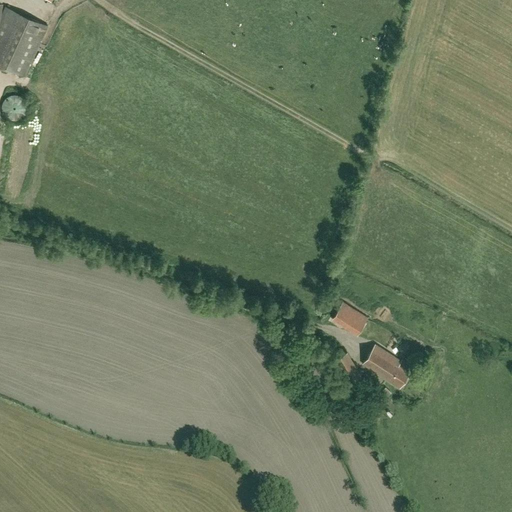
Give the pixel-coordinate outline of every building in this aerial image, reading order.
[(0,19),(0,63),(26,76),(48,25),(16,10),(6,6),(0,19)] [(19,94),(15,94),(11,94),(7,96),(5,98),(4,100),(2,104),(2,108),(3,112),(7,117),(12,119),(16,119),(21,118),(25,115),(27,111),(28,106),(27,101),(26,99),(23,96),(19,94)] [(357,333),(367,317),(342,302),(333,317),(357,333)] [(382,303),(376,315),(381,317),(387,305),(382,303)] [(399,387),(412,368),(407,365),(408,363),(402,359),(401,361),(375,344),(362,363),(399,387)] [(350,385),(363,377),(347,350),(335,358),(350,385)] [(387,396),(391,392),(386,387),(382,390),(387,396)]
